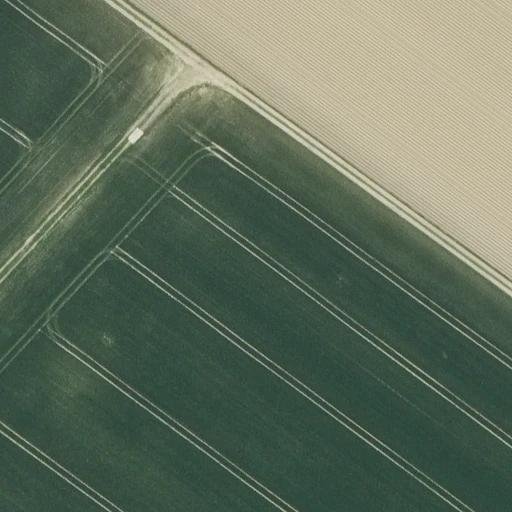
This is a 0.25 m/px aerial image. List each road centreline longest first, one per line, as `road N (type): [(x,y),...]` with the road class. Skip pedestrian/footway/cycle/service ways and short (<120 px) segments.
road 1 (track): [(511,294),(111,0)]
road 2 (track): [(195,62),(0,276)]
